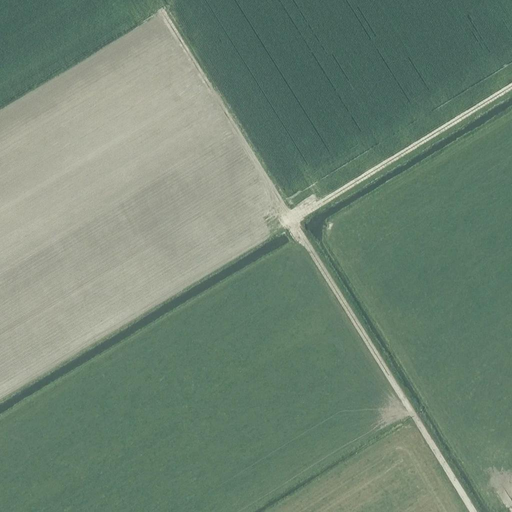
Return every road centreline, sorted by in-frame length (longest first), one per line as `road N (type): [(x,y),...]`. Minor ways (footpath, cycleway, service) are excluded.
road 1 (track): [(472,511),(290,221)]
road 2 (track): [(290,221),(511,88)]
road 3 (track): [(290,221),(159,8)]
